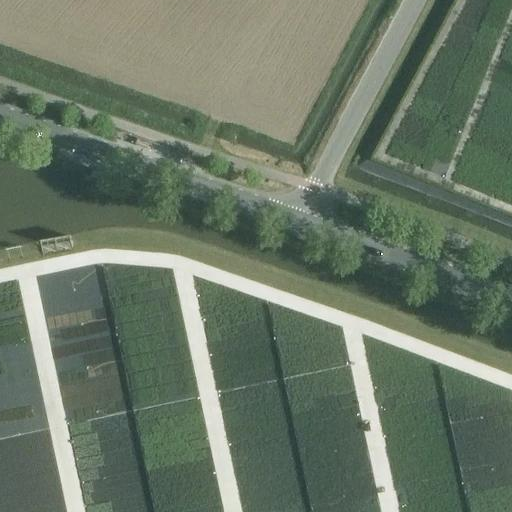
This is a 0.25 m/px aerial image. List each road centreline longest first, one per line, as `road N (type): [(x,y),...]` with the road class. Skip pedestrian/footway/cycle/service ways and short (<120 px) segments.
road 1 (tertiary): [(297,223),(0,117)]
road 2 (unclassified): [(297,223),(414,0)]
road 3 (tertiary): [(511,303),(297,223)]
